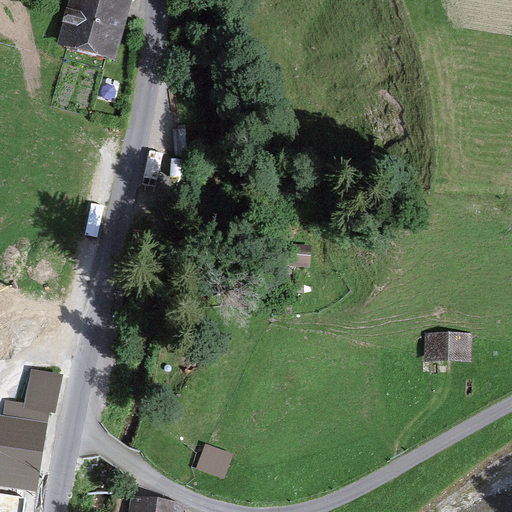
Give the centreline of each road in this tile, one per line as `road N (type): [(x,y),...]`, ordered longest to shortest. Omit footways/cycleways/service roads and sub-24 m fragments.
road 1 (unclassified): [(58,511),(167,20),(165,0)]
road 2 (track): [(511,403),(360,488),(300,511)]
road 3 (track): [(222,511),(73,428)]
